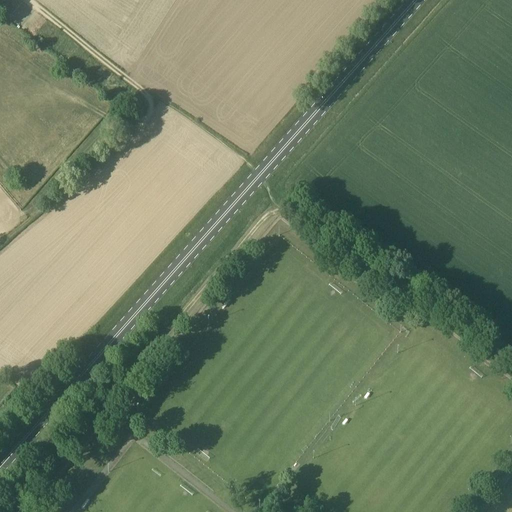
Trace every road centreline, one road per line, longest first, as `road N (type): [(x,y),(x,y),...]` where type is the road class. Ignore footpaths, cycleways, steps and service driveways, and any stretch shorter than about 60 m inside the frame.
road 1 (track): [(511,364),(296,214),(274,212),(16,511)]
road 2 (primary): [(0,465),(416,0)]
road 3 (track): [(29,0),(146,93),(150,111),(137,125),(106,117),(28,207)]
